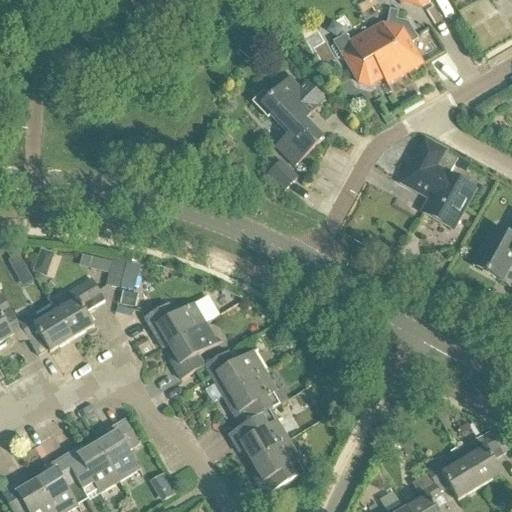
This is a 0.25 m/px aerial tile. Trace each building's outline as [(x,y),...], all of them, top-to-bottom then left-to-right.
[(396,0),(399,5),(420,10),(432,3),(429,0),(396,0)] [(344,38),(334,44),(359,87),(370,90),(383,82),(387,89),(423,68),(411,47),(418,43),(408,26),(395,22),(397,14),(389,12),(385,29),(382,28),(349,47),(344,38)] [(248,64),(260,53),(250,42),(238,53),(248,64)] [(295,171),(323,143),(305,124),(318,111),(317,109),(324,102),(307,85),(300,92),(289,81),(261,108),(289,137),(275,150),(295,171)] [(451,234),(473,192),(449,179),(458,163),(425,146),(417,161),(403,186),(432,203),(423,218),(451,234)] [(285,194),(298,182),(281,164),(269,176),(285,194)] [(511,231),(508,239),(493,231),(472,269),(501,285),(511,265),(511,231)] [(107,275),(110,263),(85,257),(82,268),(107,275)] [(19,259),(8,265),(15,276),(25,270),(19,259)] [(125,266),(120,289),(134,293),(140,270),(125,266)] [(87,317),(105,306),(91,284),(65,299),(70,308),(55,317),(72,344),(95,331),(87,317)] [(136,311),(138,298),(123,295),(120,307),(136,311)] [(2,298),(0,299),(0,352),(5,350),(5,348),(4,346),(13,340),(5,327),(15,321),(2,298)] [(175,320),(169,309),(144,323),(163,354),(168,351),(204,329),(219,320),(208,301),(193,309),(175,320)] [(50,308),(18,326),(32,350),(41,344),(49,357),(72,344),(55,317),(50,308)] [(217,350),(204,329),(168,351),(179,371),(174,374),(181,385),(205,371),(198,360),(217,350)] [(227,357),(205,371),(211,382),(216,379),(228,398),(265,376),(253,357),(234,368),(227,357)] [(265,376),(228,398),(239,418),(234,421),(240,432),(271,415),(288,404),(282,393),(277,396),(265,376)] [(289,445),(271,415),(240,432),(228,439),(235,451),(241,447),(252,467),(289,445)] [(120,486),(139,474),(127,455),(138,449),(124,426),(114,433),(116,437),(97,449),(120,486)] [(475,426),(472,428),(478,439),(488,433),(475,426)] [(489,435),(458,454),(480,492),(502,479),(493,465),(503,459),(489,435)] [(301,465),(289,445),(252,467),(263,486),(258,489),(265,500),(299,480),(292,470),(301,465)] [(74,456),(64,462),(84,495),(87,500),(97,494),(99,498),(120,486),(97,449),(77,461),(74,456)] [(427,476),(429,478),(440,497),(450,491),(458,505),(480,492),(458,454),(457,452),(451,455),(459,469),(448,475),(443,466),(427,476)] [(84,495),(64,462),(53,468),(56,473),(36,485),(52,511),(75,511),(78,511),(73,502),(84,495)] [(386,496),(391,492),(375,468),(367,489),(386,496)] [(438,511),(446,507),(440,497),(429,478),(413,488),(422,504),(409,511),(438,511)] [(147,484),(158,502),(165,498),(154,480),(147,484)] [(52,511),(36,485),(17,496),(14,492),(2,498),(10,511),(52,511)]
